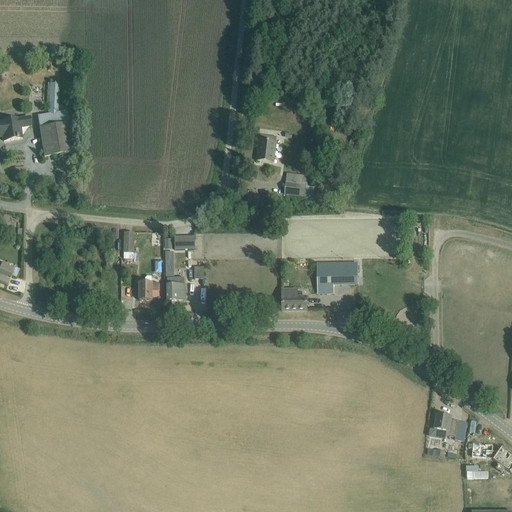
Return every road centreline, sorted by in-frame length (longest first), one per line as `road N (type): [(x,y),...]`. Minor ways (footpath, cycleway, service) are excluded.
road 1 (unclassified): [(25,312),(27,217),(165,227),(206,209),(225,179),(246,0)]
road 2 (tertiary): [(429,371),(390,347),(322,327),(134,328),(25,312)]
road 3 (unclassified): [(445,235),(402,218),(281,218)]
road 4 (unclassified): [(429,371),(435,249),(445,235)]
